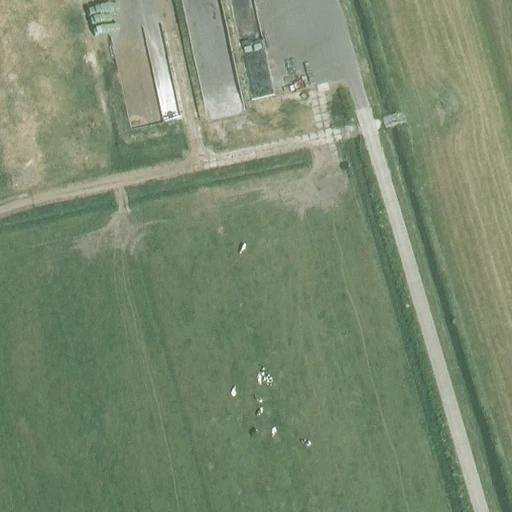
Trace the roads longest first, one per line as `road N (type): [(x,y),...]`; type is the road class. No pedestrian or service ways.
road 1 (track): [(403,117),(0,211)]
road 2 (track): [(369,127),(479,511)]
road 3 (track): [(369,127),(331,0)]
